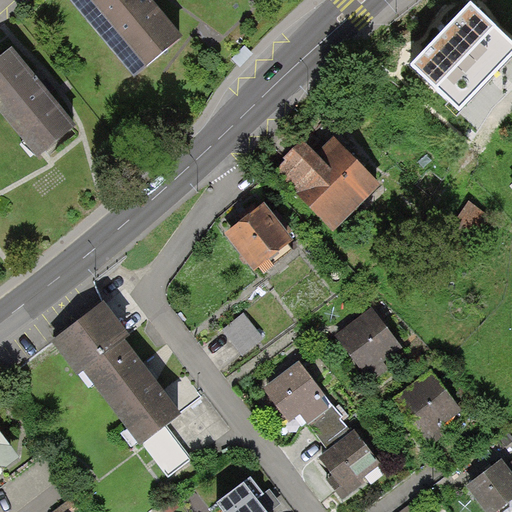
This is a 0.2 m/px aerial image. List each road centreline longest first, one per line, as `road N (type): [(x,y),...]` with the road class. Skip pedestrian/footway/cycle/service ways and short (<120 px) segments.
road 1 (residential): [(315,511),(157,310),(153,293),(172,254),(230,183),(210,146)]
road 2 (primary): [(210,146),(0,325)]
road 3 (primary): [(358,0),(210,146)]
